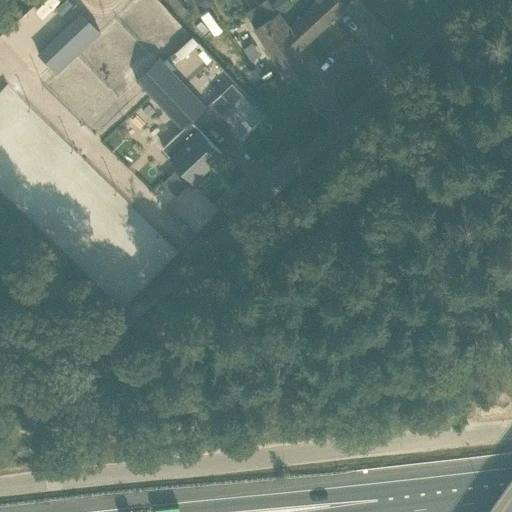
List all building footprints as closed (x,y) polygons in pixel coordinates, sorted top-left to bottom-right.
[(305,43),(344,7),(337,0),(314,0),(288,27),(279,11),(277,12),(254,27),(281,69),(279,71),(281,74),(283,73),(287,80),(306,68),(292,47),(302,40),(305,43)] [(286,0),(274,0),(271,2),(277,12),(279,11),(290,5),(286,0)] [(159,58),(136,80),(149,94),(181,128),(179,130),(180,131),(162,148),(171,157),(170,157),(191,180),(220,152),(199,130),(191,121),(205,107),(173,73),(159,58)] [(233,83),(212,102),(242,134),(262,115),(233,83)] [(174,170),(162,181),(175,195),(187,184),(174,170)]
